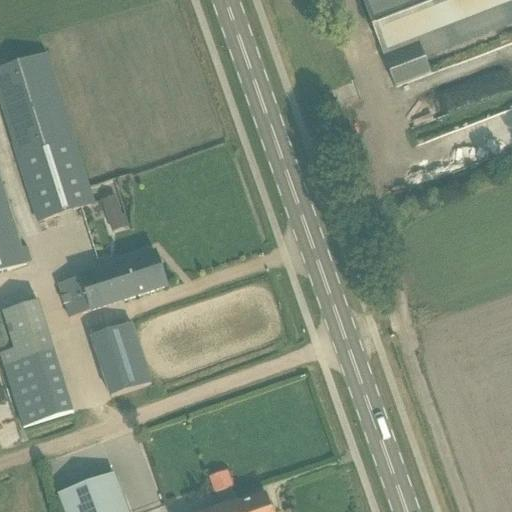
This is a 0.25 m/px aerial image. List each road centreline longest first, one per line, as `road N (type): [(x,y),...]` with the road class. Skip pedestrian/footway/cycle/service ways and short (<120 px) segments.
road 1 (primary): [(405,511),(224,0)]
road 2 (track): [(346,343),(0,468)]
